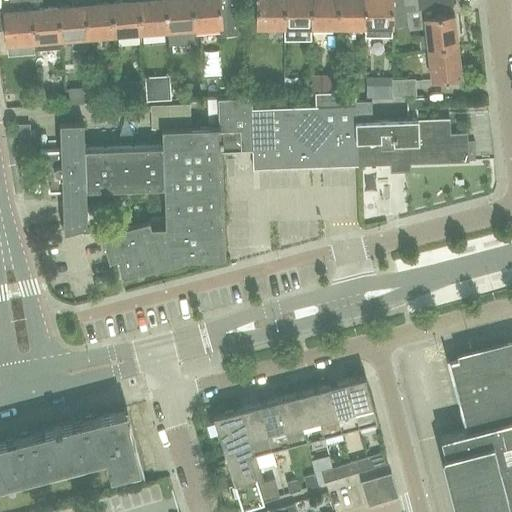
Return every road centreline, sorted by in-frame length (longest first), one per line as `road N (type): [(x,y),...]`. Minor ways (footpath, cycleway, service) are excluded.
road 1 (residential): [(345,300),(333,254),(500,208),(511,195)]
road 2 (residential): [(163,399),(375,343)]
road 3 (unclassified): [(151,354),(345,300)]
road 4 (residential): [(423,511),(375,343)]
road 5 (unclassified): [(345,300),(511,256)]
road 6 (tertiary): [(28,380),(0,237)]
road 7 (residential): [(511,137),(496,0)]
road 8 (unclassified): [(28,380),(151,354)]
